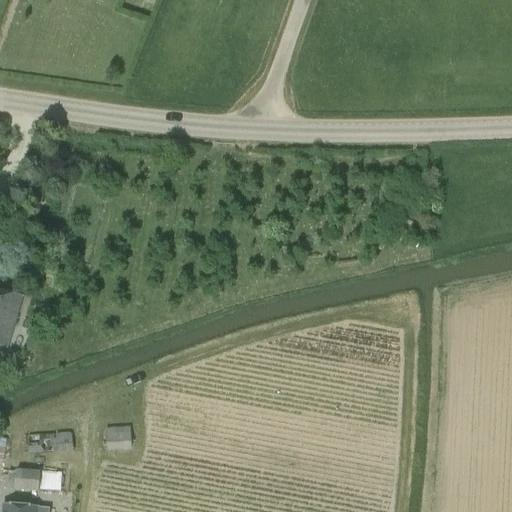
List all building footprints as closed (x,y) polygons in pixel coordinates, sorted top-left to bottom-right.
[(22,297),(0,291),(0,346),(7,349),(22,297)] [(0,377),(8,378),(8,359),(0,358),(0,377)] [(129,427),(105,429),(106,451),(130,449),(129,427)] [(52,435),(52,436),(27,437),(29,455),(53,453),(53,454),(72,453),(71,434),(52,435)] [(14,491),(38,493),(38,491),(59,491),(60,475),(39,474),(39,472),(16,470),(15,477),(1,476),(0,489),(14,489),(14,491)]
